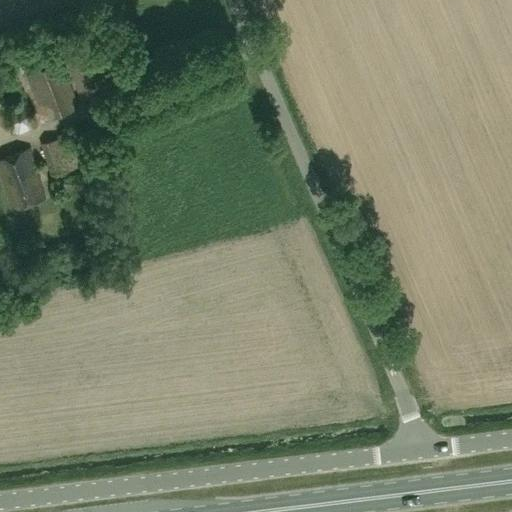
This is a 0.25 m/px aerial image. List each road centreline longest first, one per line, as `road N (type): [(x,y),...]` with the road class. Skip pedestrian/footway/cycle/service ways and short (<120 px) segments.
road 1 (unclassified): [(424,449),(227,0)]
road 2 (unclassified): [(0,501),(424,449)]
road 3 (primary): [(511,479),(243,511)]
